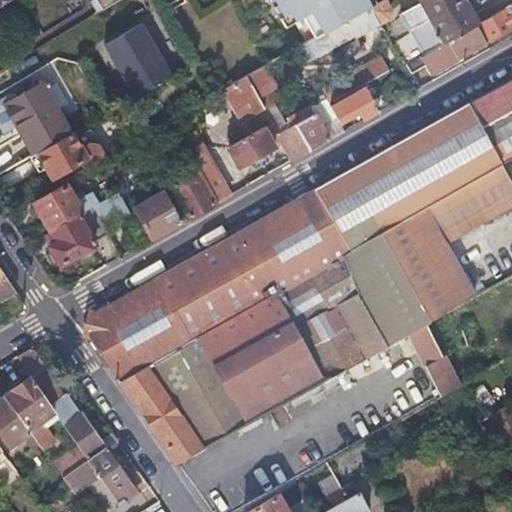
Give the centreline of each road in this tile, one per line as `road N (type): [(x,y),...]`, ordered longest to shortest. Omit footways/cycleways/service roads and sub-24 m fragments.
road 1 (residential): [(511,54),(46,313)]
road 2 (residential): [(185,511),(46,313)]
